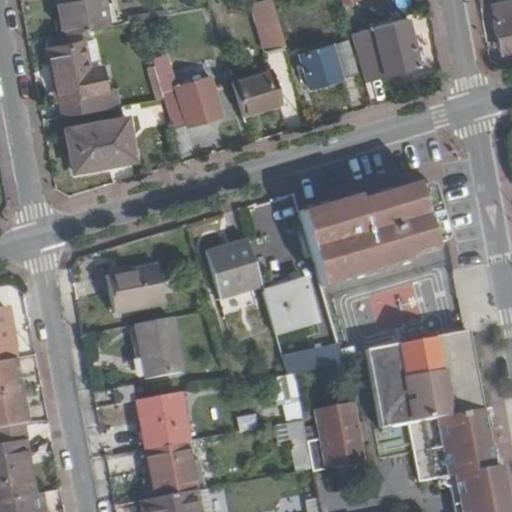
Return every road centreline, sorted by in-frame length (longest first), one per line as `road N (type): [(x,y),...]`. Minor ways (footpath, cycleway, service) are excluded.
road 1 (residential): [(37,238),(471,105)]
road 2 (residential): [(88,511),(37,238)]
road 3 (residential): [(511,321),(471,105)]
road 4 (residential): [(37,238),(0,37)]
